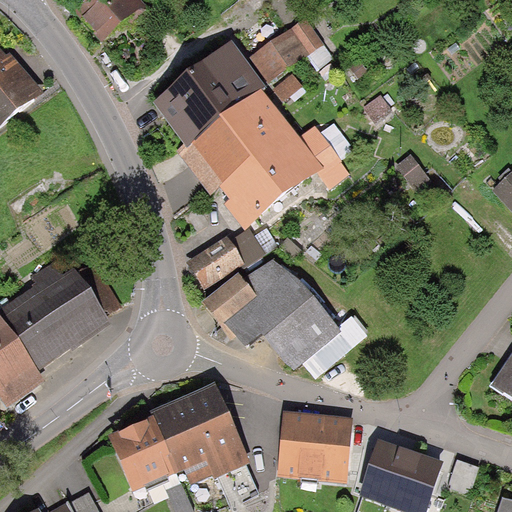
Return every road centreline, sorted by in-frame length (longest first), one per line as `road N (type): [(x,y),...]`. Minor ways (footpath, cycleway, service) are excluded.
road 1 (tertiary): [(22,0),(110,128),(145,217),(163,345)]
road 2 (residential): [(163,345),(417,421)]
road 3 (tertiary): [(163,345),(0,459)]
road 4 (residential): [(511,295),(433,389),(417,421)]
